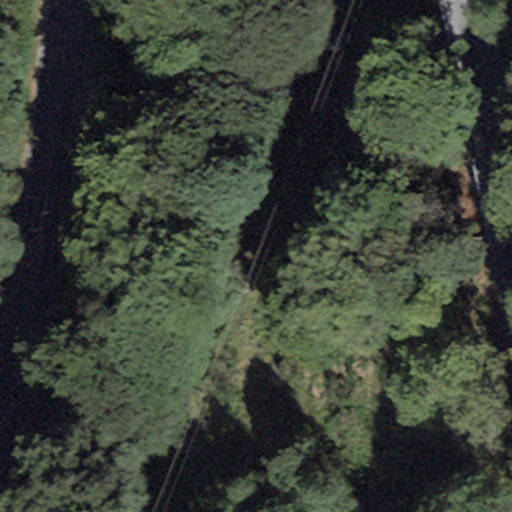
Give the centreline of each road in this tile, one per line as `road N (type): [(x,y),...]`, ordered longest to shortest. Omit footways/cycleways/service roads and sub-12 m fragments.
road 1 (tertiary): [(0,443),(23,332),(61,0)]
road 2 (tertiary): [(473,0),(511,197)]
